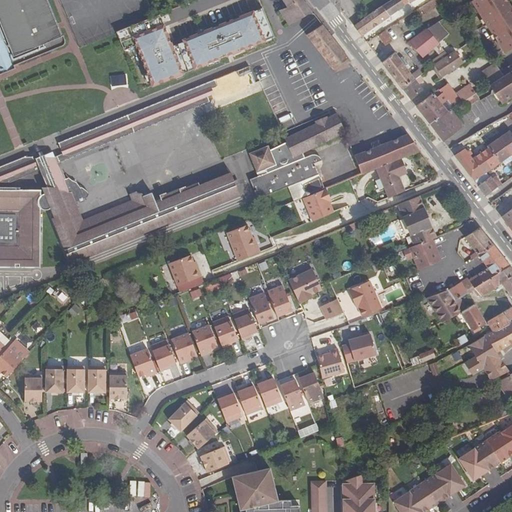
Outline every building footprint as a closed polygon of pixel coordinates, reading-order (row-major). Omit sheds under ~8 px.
[(62,37),(46,0),(0,0),(0,75),(16,69),(15,66),(67,45),(64,36),(62,37)] [(280,0),(286,7),(278,10),(289,25),(302,18),(311,11),(302,0),(280,0)] [(403,5),(399,0),(389,0),(370,13),(353,24),(361,34),(403,5)] [(511,47),(511,9),(506,0),(472,0),(471,1),(492,34),(496,32),(499,37),(496,39),(504,53),(511,47)] [(137,46),(153,85),(220,58),(219,55),(225,53),(226,56),(273,37),(261,7),(182,40),(183,42),(171,47),(159,16),(117,33),(124,51),(137,46)] [(447,33),(438,21),(432,26),(427,29),(435,39),(437,41),(447,33)] [(306,35),(334,73),(347,65),(345,63),(349,60),(320,23),(306,35)] [(435,39),(427,29),(407,42),(420,55),(437,42),(437,41),(435,39)] [(462,61),(454,49),(434,62),(441,75),(462,61)] [(414,78),(394,51),(381,61),(401,87),(414,78)] [(503,74),(511,68),(511,61),(500,69),(503,74)] [(495,62),(481,71),(489,83),(499,76),(503,74),(500,69),(495,62)] [(237,71),(240,78),(251,73),(249,66),(237,71)] [(489,83),(500,101),(511,93),(511,68),(503,74),(499,76),(489,83)] [(421,78),(419,74),(414,78),(401,87),(410,98),(422,88),(416,81),(421,78)] [(212,80),(186,91),(195,108),(207,102),(203,92),(215,87),(212,80)] [(446,82),(415,104),(429,122),(451,108),(462,101),(464,99),(475,92),(469,82),(454,93),(446,82)] [(0,266),(15,267),(15,265),(19,265),(18,267),(39,267),(40,208),(43,210),(45,210),(48,209),(50,208),(56,223),(54,224),(64,250),(66,249),(67,253),(65,254),(69,263),(239,195),(230,174),(199,186),(198,184),(183,189),(182,188),(163,195),(163,194),(158,196),(159,199),(154,202),(150,193),(143,197),(141,195),(137,194),(136,192),(130,195),(133,201),(83,220),(77,205),(81,203),(85,202),(84,199),(87,198),(88,197),(89,196),(89,194),(89,192),(88,189),(86,188),(84,187),(82,185),(80,183),(78,182),(76,181),(73,179),(70,179),(66,180),(59,164),(195,108),(186,91),(57,145),(61,156),(41,164),(39,159),(33,161),(32,159),(26,157),(0,167),(0,183),(2,184),(4,185),(7,185),(38,172),(45,190),(42,189),(44,194),(43,196),(41,196),(41,192),(21,191),(21,189),(0,188),(0,266)] [(467,104),(479,97),(475,92),(464,99),(467,104)] [(463,125),(451,108),(429,122),(443,141),(463,125)] [(250,180),(258,200),(319,176),(316,167),(314,169),(313,165),(323,161),(322,160),(321,158),(319,156),(316,155),(313,155),(309,156),(305,158),(303,154),(346,133),(337,114),(285,139),(286,142),(270,150),(269,145),(249,153),(257,172),(265,169),(266,173),(250,180)] [(499,123),(496,119),(490,123),(485,126),(488,130),(499,123)] [(511,132),(509,129),(497,137),(508,154),(511,151),(511,132)] [(354,157),(362,175),(377,169),(399,160),(420,152),(407,136),(354,157)] [(508,154),(497,137),(486,146),(497,162),(508,154)] [(497,162),(486,146),(471,157),(477,166),(486,161),(490,166),(497,162)] [(464,147),(453,154),(472,178),(481,173),(490,166),(486,161),(477,166),(471,157),(464,147)] [(377,169),(388,197),(402,191),(396,175),(404,172),(399,160),(377,169)] [(484,178),(481,173),(472,178),(485,195),(497,186),(489,175),(484,178)] [(405,176),(400,177),(402,189),(408,188),(405,176)] [(303,186),(308,197),(325,190),(321,179),(303,186)] [(333,211),(329,200),(328,198),(330,197),(327,189),(325,190),(308,197),(303,198),(312,220),(333,211)] [(434,234),(418,195),(393,205),(397,214),(399,213),(408,232),(406,233),(411,244),(429,236),(434,234)] [(511,207),(501,216),(511,230),(511,207)] [(261,253),(249,223),(225,232),(237,263),(261,253)] [(490,243),(477,225),(463,236),(476,253),(490,243)] [(437,257),(429,236),(411,244),(400,249),(404,258),(411,255),(416,265),(437,257)] [(458,295),(465,291),(466,293),(475,287),(479,294),(500,282),(511,273),(511,271),(490,243),(476,253),(487,266),(469,278),(468,276),(459,281),(447,288),(453,298),(458,295)] [(202,277),(194,254),(168,264),(178,286),(202,277)] [(388,259),(380,262),(386,277),(394,273),(388,259)] [(313,268),(290,280),(301,303),(309,299),(307,296),(312,294),(323,288),(313,268)] [(225,289),(234,281),(227,273),(218,282),(225,289)] [(511,273),(500,282),(511,297),(511,273)] [(371,277),(350,286),(356,300),(358,299),(360,303),(364,313),(383,305),(371,277)] [(206,284),(209,292),(219,289),(216,281),(206,284)] [(277,317),(292,311),(288,298),(286,295),(283,285),(267,291),(269,294),(277,317)] [(447,288),(446,286),(427,293),(440,320),(460,311),(453,298),(447,288)] [(199,289),(190,292),(192,299),(202,296),(199,289)] [(55,298),(63,305),(69,299),(61,292),(55,298)] [(258,324),(274,318),(269,306),(267,302),(264,292),(249,298),(250,301),(258,324)] [(458,295),(453,298),(460,311),(465,308),(458,295)] [(335,299),(318,306),(323,319),(340,312),(335,299)] [(75,318),(80,310),(72,305),(67,314),(75,318)] [(482,321),(473,305),(465,308),(460,311),(470,328),(482,321)] [(511,306),(510,305),(503,309),(509,319),(511,317),(511,306)] [(248,308),(232,315),(242,340),(249,338),(248,335),(257,332),(248,308)] [(492,330),(509,319),(503,309),(486,320),(492,330)] [(229,316),(212,322),(222,348),(229,345),(228,343),(238,339),(229,316)] [(511,339),(511,317),(509,319),(492,330),(467,344),(473,353),(463,360),(471,372),(481,365),(485,363),(488,366),(500,360),(497,356),(498,355),(495,349),(511,339)] [(207,351),(218,347),(208,322),(191,329),(201,356),(208,353),(207,351)] [(187,359),(197,355),(187,330),(170,337),(180,364),(188,361),(187,359)] [(345,361),(374,352),(368,332),(346,338),(347,342),(340,344),(345,361)] [(167,340),(150,346),(160,371),(167,369),(166,367),(176,363),(167,340)] [(0,375),(4,379),(22,360),(8,347),(0,356),(0,375)] [(129,353),(139,378),(149,374),(150,376),(157,373),(147,347),(129,353)] [(343,371),(336,348),(330,350),(330,352),(317,356),(319,365),(322,378),(343,371)] [(430,349),(418,353),(421,360),(433,355),(430,349)] [(431,359),(426,361),(430,373),(436,371),(431,359)] [(46,360),(46,386),(63,386),(63,360),(46,360)] [(485,363),(481,365),(489,376),(505,369),(500,360),(488,366),(485,363)] [(67,364),(67,390),(84,390),(85,364),(67,364)] [(88,368),(88,394),(106,394),(106,368),(88,368)] [(109,372),(109,399),(127,399),(127,372),(109,372)] [(309,404),(324,398),(320,388),(319,385),(314,372),(299,378),(300,381),(309,404)] [(25,373),(24,400),(42,400),(42,373),(25,373)] [(496,383),(505,397),(511,392),(511,381),(509,376),(496,383)] [(266,407),(282,401),(273,378),(263,381),(263,379),(256,382),(266,407)] [(290,411),(305,405),(295,379),(280,385),(281,388),(290,411)] [(246,415),(262,409),(253,385),(244,389),(243,387),(236,389),(246,415)] [(226,423),(243,416),(234,393),(224,397),(223,394),(216,397),(226,423)] [(187,400),(168,419),(181,431),(199,413),(187,400)] [(206,418),(187,435),(198,449),(218,431),(206,418)] [(315,423),(296,429),(299,437),(318,432),(315,423)] [(511,451),(511,425),(499,434),(511,451)] [(500,462),(511,454),(511,451),(499,434),(499,433),(486,441),(500,462)] [(487,471),(500,462),(486,441),(472,450),(487,471)] [(0,446),(0,456),(10,457),(10,447),(0,446)] [(225,446),(201,456),(207,472),(232,462),(225,446)] [(472,481),(487,471),(472,450),(458,460),(472,481)] [(455,492),(464,486),(450,465),(439,472),(435,474),(449,496),(455,492)] [(232,477),(235,491),(239,491),(241,500),(240,500),(238,502),(238,503),(240,505),(242,506),(249,504),(250,507),(245,508),(245,511),(299,511),(299,505),(291,506),(291,500),(277,500),(274,500),(274,499),(276,498),(270,469),(232,477)] [(343,480),(344,485),(361,485),(361,474),(345,480),(343,480)] [(436,505),(449,496),(435,474),(422,483),(436,505)] [(326,511),(326,480),(311,481),(311,500),(311,511),(326,511)] [(421,511),(424,511),(436,505),(422,483),(408,492),(421,511)] [(373,511),(374,485),(361,485),(344,485),(343,511),(373,511)] [(239,491),(235,491),(240,510),(245,508),(250,507),(249,504),(242,506),(240,505),(238,503),(238,502),(240,500),(241,500),(239,491)] [(399,511),(421,511),(408,492),(393,502),(399,511)]
